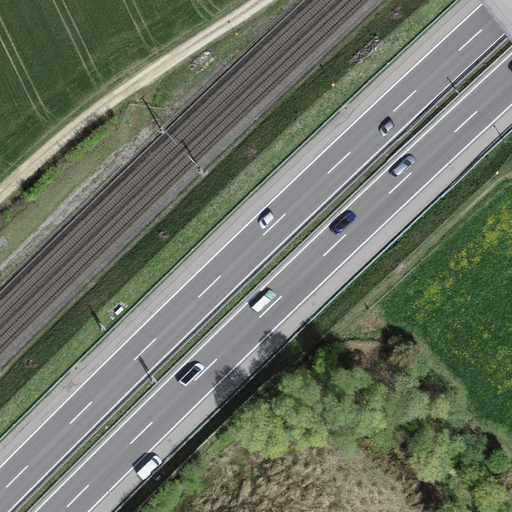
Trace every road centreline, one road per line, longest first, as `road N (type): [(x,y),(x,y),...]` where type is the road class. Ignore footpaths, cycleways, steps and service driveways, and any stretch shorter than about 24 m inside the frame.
road 1 (motorway): [(511,1),(0,493)]
road 2 (motorway): [(61,511),(511,78)]
road 3 (track): [(261,0),(106,103),(0,194)]
